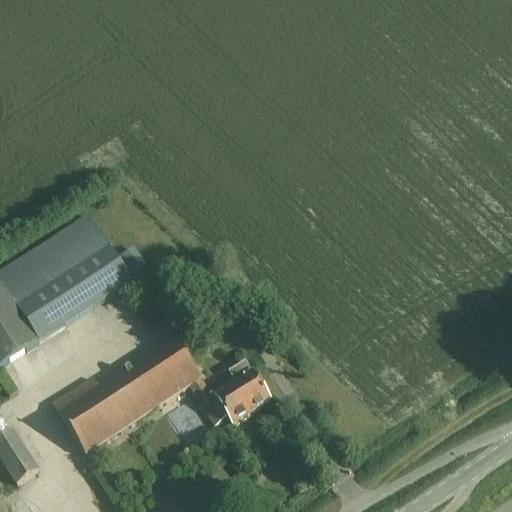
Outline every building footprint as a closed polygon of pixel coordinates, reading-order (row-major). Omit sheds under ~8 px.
[(86,219),(0,276),(0,372),(39,347),(130,286),(86,219)] [(134,250),(117,261),(130,281),(147,270),(134,250)] [(210,401),(199,384),(172,342),(96,391),(91,383),(48,410),(81,460),(187,392),(198,409),(210,401)] [(233,387),(210,401),(198,409),(212,431),(225,423),(231,431),(247,421),(247,420),(268,407),(243,368),(227,377),(233,387)] [(0,466),(14,488),(36,474),(10,435),(0,441),(0,466)]
